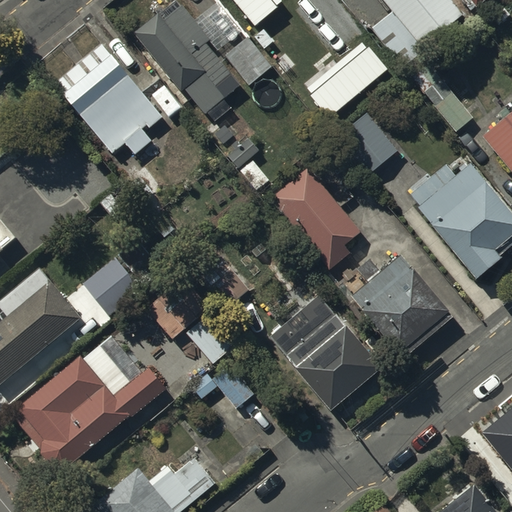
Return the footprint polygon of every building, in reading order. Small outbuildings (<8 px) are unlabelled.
[(157,11),(133,30),(180,89),(183,86),(204,111),(207,109),(214,117),(229,105),(222,96),(239,82),(205,39),(208,36),(218,47),(241,28),(218,0),(215,0),(194,18),(179,0),(170,0),(163,6),(161,2),(154,8),(157,11)] [(235,0),(254,23),(277,4),(275,1),(276,0),(235,0)] [(366,0),(347,0),(346,1),(366,26),(378,15),(366,0)] [(460,9),(452,0),(384,0),(420,42),(460,9)] [(489,0),(470,0),(478,9),(489,0)] [(390,10),(371,25),(395,54),(414,38),(390,10)] [(225,54),(249,82),(271,63),(248,35),(225,54)] [(360,39),(306,85),(311,90),(309,92),(330,115),(387,67),(368,44),(366,46),(360,39)] [(0,79),(17,65),(0,44),(0,79)] [(81,72),(63,88),(111,145),(123,134),(133,146),(150,132),(142,122),(157,109),(149,100),(152,97),(110,48),(91,63),(86,57),(76,66),(81,72)] [(474,120),(452,93),(434,107),(457,134),(474,120)] [(398,152),(367,115),(335,142),(366,179),(398,152)] [(511,116),(483,139),(511,175),(511,116)] [(236,147),(228,153),(238,166),(259,150),(249,136),(240,143),(237,139),(233,143),(236,147)] [(84,161),(54,188),(65,200),(95,174),(84,161)] [(447,166),(411,196),(421,208),(418,210),(477,281),(502,261),(499,258),(511,246),(511,214),(471,165),(456,178),(447,166)] [(345,248),(362,234),(309,169),(271,200),(330,271),(350,255),(345,248)] [(113,248),(80,275),(106,308),(139,281),(113,248)] [(246,281),(218,248),(195,267),(222,300),(246,281)] [(0,370),(77,306),(36,257),(0,286),(0,370)] [(454,319),(402,257),(382,273),(371,260),(358,271),(369,284),(352,298),(404,360),(454,319)] [(143,300),(169,330),(206,298),(180,268),(143,300)] [(382,371),(320,298),(270,339),(331,413),(382,371)] [(209,303),(183,325),(210,356),(236,334),(209,303)] [(146,356),(140,361),(112,327),(100,337),(98,334),(81,348),(78,344),(16,396),(18,399),(12,404),(39,437),(39,441),(57,463),(163,376),(146,356)] [(251,388),(227,359),(210,373),(215,380),(234,402),(251,388)] [(215,380),(210,373),(205,367),(190,380),(200,393),(215,380)] [(511,438),(493,454),(502,465),(500,466),(511,480),(511,438)] [(97,507),(101,511),(183,511),(216,485),(194,459),(176,475),(169,468),(150,483),(139,471),(97,507)] [(495,511),(475,487),(442,511),(495,511)]
